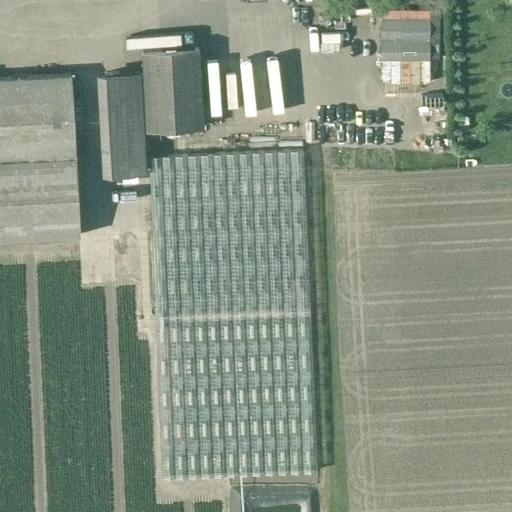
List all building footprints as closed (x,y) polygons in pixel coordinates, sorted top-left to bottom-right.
[(0,46),(11,46),(8,6),(0,6),(0,46)] [(201,127),(197,47),(142,50),(146,130),(201,127)] [(102,175),(144,173),(139,72),(97,74),(102,175)] [(0,75),(0,237),(79,234),(73,126),(83,126),(81,100),(71,101),(70,73),(0,75)] [(315,471),(302,151),(147,156),(161,478),(315,471)]
